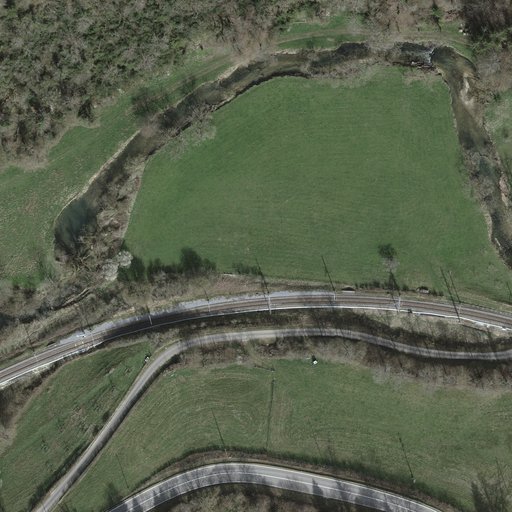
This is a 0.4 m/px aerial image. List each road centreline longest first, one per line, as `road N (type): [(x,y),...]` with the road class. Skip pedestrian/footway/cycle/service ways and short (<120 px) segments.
road 1 (unclassified): [(42,511),(162,357),(199,339),(318,331),(447,355),(511,353)]
road 2 (primary): [(412,511),(237,472),(199,478),(126,511)]
